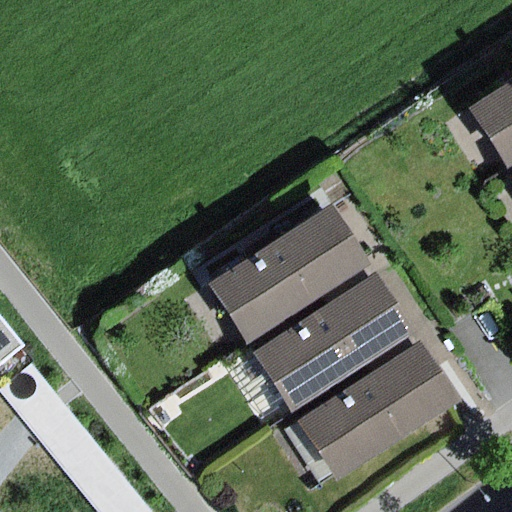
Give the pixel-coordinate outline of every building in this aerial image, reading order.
[(511,87),(476,111),(511,165),(511,87)] [(333,205),(213,284),(254,346),(374,267),(333,205)] [(380,275),(258,352),(260,355),(290,402),(295,411),(417,334),(380,275)] [(0,311),(0,375),(31,350),(0,311)] [(424,341),(301,419),(303,422),(335,472),(340,481),(463,403),(441,368),(424,341)] [(290,402),(260,355),(235,371),(264,418),(290,402)] [(149,511),(34,371),(3,396),(97,511),(149,511)] [(335,472),(303,422),(287,432),(319,482),(335,472)]
